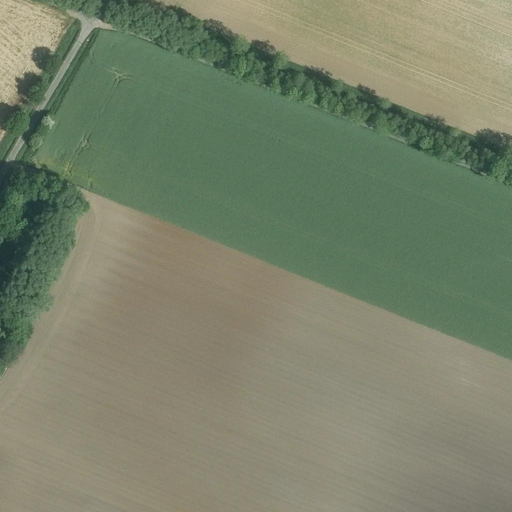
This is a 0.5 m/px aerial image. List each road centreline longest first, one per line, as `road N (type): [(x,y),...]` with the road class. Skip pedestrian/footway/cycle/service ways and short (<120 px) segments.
road 1 (unclassified): [(511,184),(97,14)]
road 2 (unclassified): [(0,180),(97,14)]
